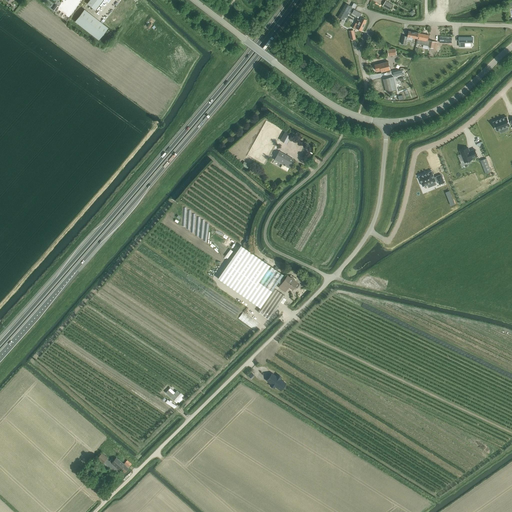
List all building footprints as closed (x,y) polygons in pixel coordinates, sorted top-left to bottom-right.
[(89,0),(87,3),(95,10),(102,0),(89,0)] [(386,1),(383,6),(389,10),(392,5),(386,1)] [(338,17),(342,20),(343,18),(344,19),(345,17),(346,18),(352,7),(349,6),(345,3),(338,17)] [(84,9),(75,22),(98,40),(108,28),(84,9)] [(361,30),(366,20),(361,18),(359,21),(357,20),(353,28),(356,29),(356,28),(361,30)] [(407,39),(412,40),(413,38),(417,39),(416,44),(429,46),(428,50),(436,52),(438,43),(428,41),(429,35),(418,33),(409,31),(407,39)] [(473,38),(459,38),(459,47),(464,47),(464,46),(465,46),(471,46),(471,43),(471,42),(473,42),(473,38)] [(381,72),(390,70),(388,61),(375,65),(376,71),(381,70),(381,72)] [(393,90),(392,87),(394,86),(394,83),(391,83),(390,78),(383,80),(386,92),(393,90)] [(507,117),(493,122),(496,131),(499,130),(500,133),(505,131),(503,128),(508,127),(510,126),(510,125),(511,124),(511,119),(510,121),(511,122),(509,123),(507,117)] [(285,131),(280,140),(287,144),(292,135),(285,131)] [(468,148),(460,151),(465,162),(473,159),(472,158),(477,156),(475,149),(469,151),(468,148)] [(274,160),(282,164),(280,167),(287,171),(289,168),(294,160),(279,151),(274,160)] [(486,158),(480,161),(481,164),(484,163),(486,168),(489,167),(486,158)] [(419,176),(419,177),(423,186),(422,186),(423,186),(427,184),(428,188),(433,186),(431,183),(435,181),(436,181),(435,180),(437,179),(439,185),(444,183),(441,175),(436,177),(434,178),(432,172),(432,171),(431,171),(419,176)] [(273,288),(274,288),(276,290),(285,276),(283,275),(240,245),(217,278),(260,308),(273,288)] [(285,292),(288,288),(291,290),(296,282),(294,280),(293,276),(289,277),(287,276),(279,288),(285,292)] [(284,295),(276,290),(274,288),(260,308),(271,315),(284,295)] [(252,326),(256,318),(242,312),(239,320),(252,326)] [(268,368),(261,379),(267,383),(266,385),(273,389),(274,387),(281,392),(288,381),(281,377),(282,375),(277,372),(276,373),(268,368)] [(178,403),(184,396),(178,390),(171,397),(178,403)] [(112,458),(109,461),(106,458),(107,458),(101,453),(97,458),(113,472),(115,470),(118,473),(121,469),(124,472),(128,468),(116,457),(114,460),(112,458)]
